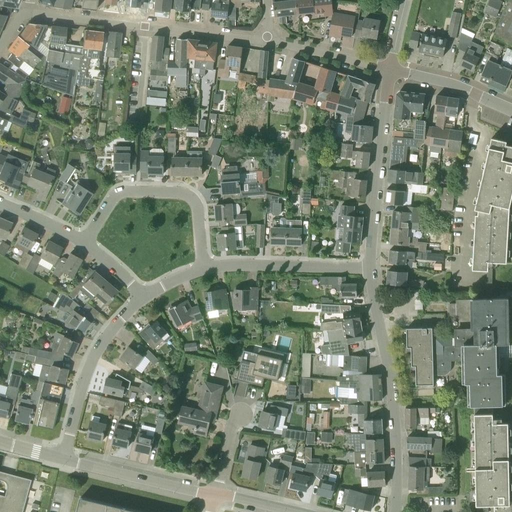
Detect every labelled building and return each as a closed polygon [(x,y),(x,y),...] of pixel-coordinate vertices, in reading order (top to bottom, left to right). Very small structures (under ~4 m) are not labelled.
[(0,0),(0,5),(6,6),(10,7),(16,9),(19,0),(0,0)] [(54,0),(52,7),(69,9),(70,5),(74,6),(74,8),(80,9),(81,0),(54,0)] [(81,0),(80,9),(95,11),(97,0),(81,0)] [(170,12),(170,9),(171,0),(153,0),(153,1),(156,1),(154,12),(161,13),(161,11),(170,12)] [(189,12),(190,9),(200,11),(200,0),(176,0),(176,10),(183,11),(183,12),(183,13),(184,13),(184,14),(185,14),(185,15),(186,15),(187,15),(187,14),(188,14),(189,14),(189,13),(189,12)] [(229,0),(220,0),(220,4),(213,3),(211,16),(221,17),(221,18),(225,19),(225,18),(228,18),(229,7),(229,5),(229,3),(229,0)] [(312,0),(296,2),(298,14),(315,12),(315,14),(325,13),(325,17),(333,16),(332,1),(324,2),(324,0),(312,0)] [(497,17),(502,2),(496,0),(490,0),(485,13),(497,17)] [(511,0),(508,0),(494,34),(511,42),(511,0)] [(298,14),(296,2),(274,4),(276,16),(298,14)] [(0,5),(0,14),(6,16),(8,16),(10,7),(6,6),(0,5)] [(447,37),(456,39),(461,14),(452,12),(447,37)] [(352,37),(355,18),(341,15),(341,20),(333,18),(329,36),(337,37),(338,35),(352,37)] [(358,21),(354,38),(366,40),(367,37),(377,39),(380,22),(365,19),(364,22),(358,21)] [(27,26),(18,38),(42,55),(40,62),(33,83),(73,97),(75,84),(76,70),(68,69),(59,67),(62,53),(48,51),(39,43),(47,26),(30,24),(27,26)] [(68,69),(76,70),(79,71),(81,55),(82,47),(64,44),(66,28),(50,26),(48,51),(62,53),(59,67),(68,69)] [(84,30),(82,47),(81,55),(79,71),(76,70),(75,84),(89,86),(91,78),(85,77),(88,57),(98,58),(99,50),(100,51),(102,33),(84,30)] [(118,58),(119,50),(121,33),(108,32),(106,57),(118,58)] [(420,34),(412,32),(409,47),(417,49),(420,34)] [(473,71),(479,59),(483,50),(471,44),(473,39),(461,33),(459,43),(468,48),(466,53),(460,65),(473,71)] [(422,35),(421,40),(419,52),(443,57),(447,40),(422,35)] [(152,60),(151,67),(150,80),(168,81),(168,78),(168,74),(171,75),(173,63),(168,62),(170,49),(162,49),(163,37),(154,36),(152,60)] [(42,55),(18,38),(9,50),(12,52),(7,59),(18,68),(14,73),(25,80),(32,70),(32,69),(38,60),(40,62),(42,55)] [(187,40),(178,39),(177,63),(173,63),(171,75),(168,74),(168,78),(177,78),(176,76),(187,76),(187,61),(187,40)] [(195,69),(200,69),(203,42),(189,40),(188,58),(196,59),(195,69)] [(217,44),(203,42),(200,69),(200,76),(205,76),(206,70),(213,71),(214,61),(215,61),(217,44)] [(503,47),(491,42),(485,54),(490,57),(482,75),(491,79),(490,80),(491,81),(490,84),(495,86),(495,87),(504,91),(506,86),(511,73),(511,50),(508,49),(500,66),(496,64),(503,47)] [(237,74),(240,74),(243,48),(228,46),(226,61),(220,60),(218,77),(229,78),(230,66),(238,67),(237,74)] [(269,95),(269,87),(270,81),(267,80),(269,52),(261,51),(259,78),(240,74),(239,79),(259,83),(259,93),(258,107),(267,108),(268,94),(269,95)] [(294,98),(298,85),(305,62),(294,58),(286,83),(270,81),(269,87),(269,95),(293,98),(294,98)] [(3,93),(15,100),(24,81),(13,74),(0,65),(0,79),(8,84),(3,93)] [(317,100),(315,99),(318,90),(321,91),(324,82),(325,82),(329,70),(322,68),(315,89),(298,85),(294,98),(293,98),(293,100),(313,106),(315,106),(317,100)] [(329,93),(333,82),(336,72),(329,70),(325,82),(324,82),(321,91),(318,90),(315,99),(317,100),(323,102),(321,107),(325,108),(326,103),(329,93)] [(360,118),(364,102),(370,103),(371,96),(375,85),(348,76),(340,96),(336,111),(348,115),(360,118)] [(96,79),(93,101),(100,102),(103,80),(96,79)] [(147,105),(167,105),(168,90),(148,90),(147,105)] [(15,100),(3,93),(3,94),(0,91),(0,117),(5,120),(25,127),(30,112),(23,110),(18,118),(10,114),(17,101),(15,100)] [(395,113),(408,115),(423,116),(423,107),(429,107),(431,96),(431,95),(430,95),(425,95),(401,92),(397,96),(395,113)] [(340,96),(329,93),(326,103),(325,108),(336,111),(340,96)] [(62,95),(58,112),(68,114),(72,98),(62,95)] [(426,128),(425,140),(425,145),(444,147),(448,148),(450,131),(446,131),(443,130),(448,98),(437,96),(435,113),(440,114),(439,122),(437,122),(436,129),(426,128)] [(460,99),(448,98),(443,130),(446,131),(450,131),(448,148),(444,147),(443,156),(460,158),(461,150),(463,133),(451,131),(453,124),(450,124),(451,115),(457,116),(460,99)] [(423,116),(408,115),(395,113),(393,131),(415,133),(414,139),(425,140),(426,128),(427,117),(423,116)] [(363,119),(360,118),(348,115),(347,125),(353,125),(351,141),(371,143),(373,132),(366,131),(367,126),(362,126),(363,119)] [(188,126),(188,136),(198,136),(198,127),(188,126)] [(176,138),(168,138),(168,153),(176,153),(176,138)] [(406,138),(405,147),(417,148),(417,144),(425,145),(425,140),(414,139),(406,138)] [(488,271),(487,299),(494,299),(494,286),(492,286),(492,263),(507,263),(510,209),(511,198),(511,146),(506,145),(507,142),(492,138),(475,210),(478,211),(478,215),(476,215),(473,270),(488,271)] [(215,156),(222,140),(214,139),(208,153),(215,156)] [(368,169),(370,153),(357,151),(357,152),(352,152),(352,145),(343,144),(341,158),(357,159),(356,167),(368,169)] [(401,171),(403,146),(392,145),(390,169),(389,169),(388,182),(407,184),(422,186),(423,173),(401,171)] [(115,146),(115,154),(115,160),(115,170),(129,171),(129,174),(136,174),(137,156),(130,156),(131,154),(123,154),(123,146),(115,146)] [(149,157),(149,152),(141,151),(140,172),(141,172),(141,168),(148,169),(148,174),(163,175),(164,158),(149,157)] [(187,159),(187,176),(202,176),(202,152),(188,152),(187,159)] [(7,158),(0,155),(0,179),(10,184),(9,187),(17,190),(20,181),(24,174),(17,171),(18,168),(5,163),(7,158)] [(187,176),(187,159),(173,158),(173,175),(187,176)] [(24,174),(20,181),(27,184),(27,185),(40,190),(36,198),(43,201),(52,178),(55,170),(48,167),(45,175),(38,172),(41,165),(34,162),(28,176),(24,174)] [(75,169),(68,164),(58,180),(65,184),(75,169)] [(223,201),(241,200),(248,199),(248,197),(264,195),(263,184),(270,183),(269,172),(265,168),(259,169),(256,172),(257,183),(240,184),(239,177),(238,170),(222,171),(223,188),(222,188),(223,201)] [(367,181),(356,179),(356,174),(331,172),(331,180),(338,180),(337,187),(346,188),(345,196),(365,198),(367,181)] [(88,188),(87,191),(77,184),(72,191),(70,190),(64,199),(66,201),(63,206),(78,215),(87,201),(93,192),(88,188)] [(422,186),(407,184),(407,192),(426,194),(427,187),(422,186)] [(441,188),(439,210),(452,212),(455,189),(441,188)] [(303,189),(303,201),(302,215),(310,215),(311,190),(303,189)] [(387,189),(386,203),(385,204),(403,206),(405,191),(387,189)] [(281,205),(280,204),(279,204),(279,197),(266,195),(266,201),(265,213),(273,214),(273,216),(278,216),(281,214),(281,205)] [(232,220),(233,227),(234,227),(247,226),(247,214),(233,216),(232,205),(215,206),(217,221),(232,220)] [(337,228),(345,229),(362,231),(363,218),(353,217),(354,207),(341,206),(340,216),(338,216),(337,228)] [(393,212),(392,228),(408,230),(408,222),(420,223),(422,208),(404,206),(404,213),(393,212)] [(0,238),(4,240),(7,233),(11,224),(0,218),(0,238)] [(286,245),(287,229),(287,220),(286,219),(281,219),(280,220),(272,220),(272,229),(271,245),(286,245)] [(287,220),(287,229),(286,245),(301,246),(302,230),(301,230),(302,221),(287,220)] [(264,248),(264,238),(265,225),(257,225),(256,248),(264,248)] [(233,227),(231,227),(222,228),(223,235),(218,235),(219,251),(236,249),(243,248),(242,241),(235,242),(234,227),(233,227)] [(29,249),(32,244),(37,235),(23,228),(16,242),(29,249)] [(413,252),(421,253),(426,253),(427,243),(415,242),(415,238),(407,237),(408,230),(392,228),(391,244),(413,246),(413,252)] [(343,242),(337,241),(336,251),(350,252),(351,243),(360,244),(362,231),(345,229),(343,242)] [(9,246),(1,241),(0,243),(0,254),(3,257),(9,246)] [(53,264),(57,257),(61,249),(48,241),(39,257),(53,264)] [(310,251),(318,251),(319,243),(311,242),(310,251)] [(414,262),(415,260),(421,260),(421,253),(413,252),(390,250),(389,264),(406,265),(406,261),(414,262)] [(18,266),(25,270),(32,257),(24,253),(18,266)] [(444,255),(426,253),(421,253),(421,260),(443,262),(444,255)] [(72,277),(76,269),(81,260),(70,254),(66,262),(64,261),(63,258),(60,258),(56,267),(52,273),(59,277),(62,272),(72,277)] [(32,257),(25,270),(32,275),(40,260),(33,256),(32,257)] [(76,282),(67,296),(72,301),(82,288),(82,287),(83,286),(85,288),(82,292),(90,299),(93,295),(94,296),(106,282),(94,272),(93,274),(87,270),(76,282)] [(417,281),(407,280),(407,273),(388,271),(387,285),(423,288),(424,281),(417,281)] [(338,291),(341,291),(341,298),(357,298),(357,285),(345,285),(345,277),(320,277),(320,285),(335,285),(335,288),(338,291)] [(117,292),(106,282),(94,296),(105,305),(117,292)] [(229,308),(228,299),(226,289),(225,289),(226,290),(205,294),(206,299),(205,299),(205,301),(206,301),(208,311),(229,308)] [(258,309),(258,301),(258,289),(249,289),(249,291),(235,291),(235,309),(258,309)] [(64,322),(67,324),(74,330),(76,327),(83,333),(90,323),(83,318),(84,317),(82,317),(75,312),(79,306),(72,301),(67,296),(60,292),(58,296),(66,303),(64,305),(69,308),(65,313),(69,315),(64,322)] [(497,352),(504,352),(504,345),(507,345),(506,305),(500,305),(500,299),(494,299),(487,299),(473,299),(474,303),(451,304),(452,316),(461,316),(461,338),(451,338),(451,362),(465,361),(465,384),(470,384),(471,407),(475,407),(493,406),(503,406),(502,375),(497,375),(497,352)] [(203,319),(202,316),(198,306),(189,310),(185,301),(174,307),(175,307),(168,311),(177,327),(191,320),(193,323),(203,319)] [(321,314),(341,314),(340,306),(321,304),(321,314)] [(320,331),(327,331),(362,326),(360,313),(352,314),(351,312),(344,313),(343,313),(344,322),(336,323),(336,321),(321,323),(320,331)] [(167,333),(162,327),(159,324),(159,323),(157,322),(151,327),(149,325),(139,334),(153,350),(163,340),(161,338),(167,333)] [(331,353),(349,355),(349,351),(346,351),(345,344),(356,343),(356,341),(364,340),(363,338),(364,337),(364,334),(363,334),(362,326),(327,331),(331,353)] [(451,367),(451,362),(451,338),(433,339),(432,328),(406,329),(407,348),(411,348),(411,367),(416,367),(416,386),(434,385),(434,376),(443,376),(445,375),(448,374),(450,372),(451,370),(451,367)] [(56,351),(71,358),(77,344),(62,337),(59,345),(53,342),(50,348),(56,351)] [(143,357),(137,353),(128,347),(120,359),(135,369),(143,357)] [(28,348),(27,355),(50,360),(51,353),(36,349),(28,348)] [(158,360),(148,350),(143,355),(153,365),(158,360)] [(244,351),(237,380),(262,386),(265,378),(278,381),(284,354),(275,352),(274,358),(244,351)] [(349,356),(349,355),(331,353),(331,355),(326,354),(326,366),(338,367),(338,355),(345,356),(344,371),(362,371),(362,375),(344,376),(344,378),(338,377),(338,381),(340,381),(357,383),(365,382),(366,388),(381,387),(381,375),(365,376),(366,357),(349,356)] [(301,378),(310,379),(311,354),(302,354),(301,378)] [(55,386),(56,382),(63,384),(67,370),(48,365),(50,360),(27,355),(25,362),(42,365),(38,381),(43,382),(55,386)] [(5,395),(0,393),(0,416),(4,418),(9,400),(15,402),(21,377),(11,374),(5,395)] [(131,382),(126,379),(117,374),(114,380),(107,379),(104,392),(130,398),(132,391),(142,394),(143,391),(153,396),(157,389),(143,382),(139,388),(130,385),(131,382)] [(302,392),(310,392),(310,379),(302,379),(302,392)] [(382,400),(381,387),(366,388),(365,382),(357,383),(340,381),(339,387),(348,388),(354,389),(354,394),(357,394),(357,398),(340,398),(340,403),(367,404),(367,401),(382,400)] [(43,382),(41,392),(37,407),(32,425),(52,430),(58,404),(58,403),(60,397),(62,387),(55,386),(43,382)] [(198,413),(210,416),(215,417),(222,387),(205,383),(199,411),(198,413)] [(295,397),(296,384),(288,384),(287,396),(295,397)] [(29,403),(19,401),(14,420),(28,424),(32,406),(37,407),(41,392),(33,390),(29,403)] [(99,405),(114,408),(116,400),(101,396),(99,405)] [(116,400),(114,408),(113,415),(122,417),(125,402),(116,400)] [(382,420),(372,420),(367,420),(367,404),(340,403),(340,405),(348,405),(348,414),(358,414),(358,427),(365,427),(365,430),(365,434),(383,433),(382,431),(384,430),(383,428),(382,427),(382,420)] [(493,424),(493,406),(475,407),(475,415),(474,415),(477,506),(491,505),(491,509),(494,509),(494,511),(511,511),(511,495),(510,496),(508,424),(493,424)] [(206,436),(210,416),(198,413),(199,411),(183,407),(179,423),(196,427),(195,430),(196,430),(195,434),(206,436)] [(405,408),(405,429),(415,429),(415,425),(427,425),(427,413),(435,413),(435,408),(405,408)] [(263,411),(259,426),(275,430),(278,415),(263,411)] [(106,425),(99,424),(100,418),(93,416),(91,422),(87,438),(102,442),(106,425)] [(158,418),(155,433),(161,435),(165,420),(158,418)] [(116,429),(112,444),(127,448),(131,433),(123,430),(124,425),(118,423),(116,429)] [(146,435),(147,431),(140,429),(139,434),(135,450),(150,454),(154,437),(146,435)] [(282,438),(295,440),(304,441),(305,432),(283,429),(282,438)] [(362,443),(362,452),(384,451),(383,439),(366,440),(359,441),(359,437),(349,437),(349,444),(362,443)] [(407,438),(407,448),(417,448),(432,449),(432,452),(440,452),(440,439),(407,438)] [(250,445),(246,464),(243,476),(256,479),(264,449),(250,445)] [(362,452),(355,453),(356,468),(361,468),(366,468),(365,464),(368,464),(384,463),(384,451),(362,452)] [(269,467),(265,481),(280,485),(284,470),(285,466),(291,468),(291,466),(293,457),(282,454),(279,465),(278,469),(269,467)] [(410,467),(417,467),(418,459),(408,458),(410,467)] [(310,475),(316,476),(319,464),(312,464),(309,475),(310,475)] [(321,480),(320,486),(318,494),(332,498),(335,483),(337,476),(330,474),(332,464),(319,464),(316,476),(322,478),(321,480)] [(426,468),(424,468),(417,467),(410,467),(409,489),(423,489),(424,482),(429,482),(429,467),(426,467),(426,468)] [(306,491),(309,477),(304,476),(305,471),(291,468),(290,473),(294,474),(291,488),(306,491)] [(366,468),(361,468),(356,468),(355,468),(356,477),(366,476),(366,478),(368,478),(369,487),(385,486),(385,472),(366,473),(366,468)] [(0,511),(19,511),(21,507),(23,508),(25,500),(23,499),(26,488),(28,488),(30,482),(13,478),(13,479),(0,475),(0,511)] [(429,495),(444,494),(451,490),(451,478),(445,478),(445,484),(443,484),(443,488),(429,488),(429,495)] [(350,490),(349,495),(347,505),(371,511),(374,496),(350,490)] [(137,511),(80,498),(76,511),(137,511)]
